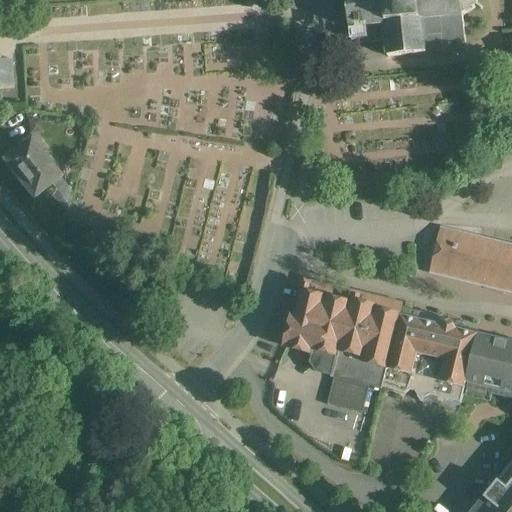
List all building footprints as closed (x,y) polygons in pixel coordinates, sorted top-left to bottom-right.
[(348,0),(352,30),(370,28),(372,43),(388,41),(390,57),(427,53),(427,51),(468,47),(465,16),(476,8),(483,12),(485,9),(478,5),(477,0),(348,0)] [(12,62),(0,62),(0,91),(0,90),(15,89),(12,62)] [(61,178),(31,139),(3,161),(13,173),(11,175),(22,188),(24,187),(34,200),(61,178)] [(511,245),(496,242),(496,241),(493,240),(493,241),(479,238),(479,237),(475,236),(475,237),(461,233),(458,232),(458,233),(444,229),(444,228),(441,228),(430,274),(433,275),(433,274),(447,278),(451,279),(465,282),(465,283),(468,284),(468,283),(483,286),(482,287),(486,288),(486,287),(500,291),(503,292),(511,293),(511,245)] [(400,316),(301,291),(288,345),(336,357),(331,378),(382,390),(383,389),(400,316)] [(478,335),(400,316),(383,389),(405,395),(410,391),(414,392),(421,402),(430,396),(461,404),(466,383),(478,335)] [(511,511),(511,343),(478,335),(466,383),(511,394),(511,463),(501,478),(484,499),(473,511),(511,511)]
